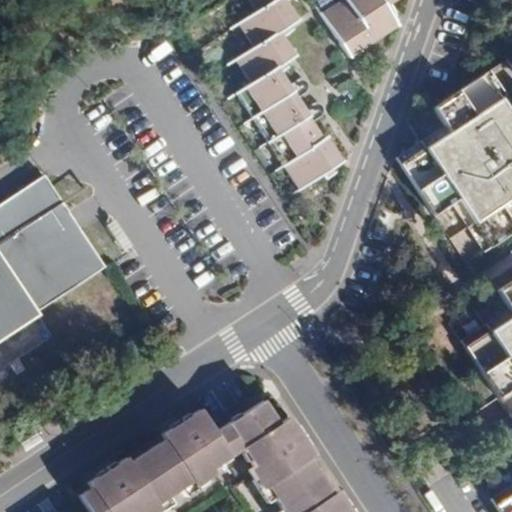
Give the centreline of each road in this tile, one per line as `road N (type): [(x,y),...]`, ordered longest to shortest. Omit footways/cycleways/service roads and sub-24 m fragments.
road 1 (residential): [(263,324),(333,276),(432,0)]
road 2 (residential): [(263,324),(0,496)]
road 3 (residential): [(388,511),(263,324)]
